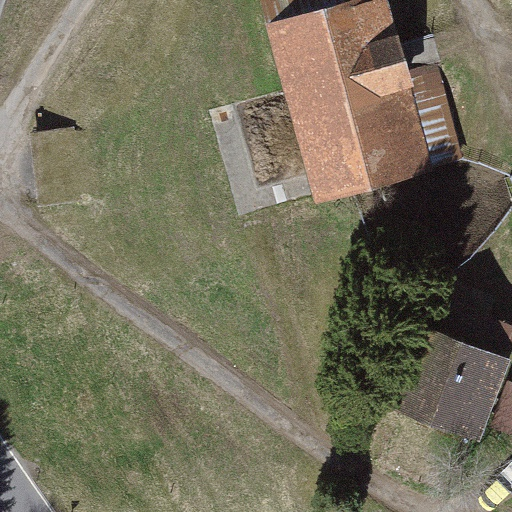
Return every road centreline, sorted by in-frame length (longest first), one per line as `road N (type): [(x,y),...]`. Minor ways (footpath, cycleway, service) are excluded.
road 1 (track): [(0,208),(416,511),(463,511),(511,487)]
road 2 (track): [(0,161),(102,0)]
